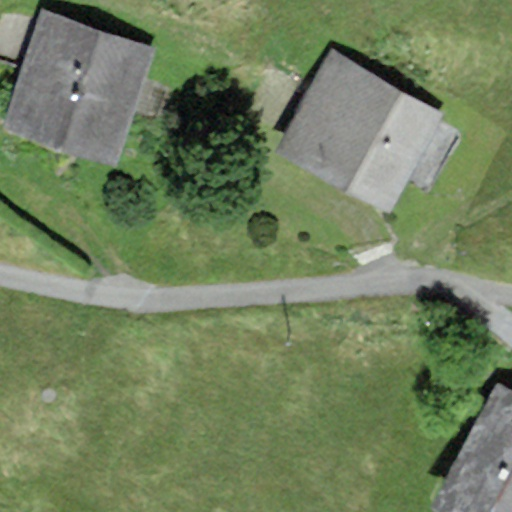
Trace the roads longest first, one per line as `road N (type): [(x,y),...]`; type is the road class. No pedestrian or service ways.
road 1 (track): [(0,273),(115,298),(289,295),(371,280),(448,280),(511,299)]
road 2 (track): [(400,280),(411,254),(511,193)]
